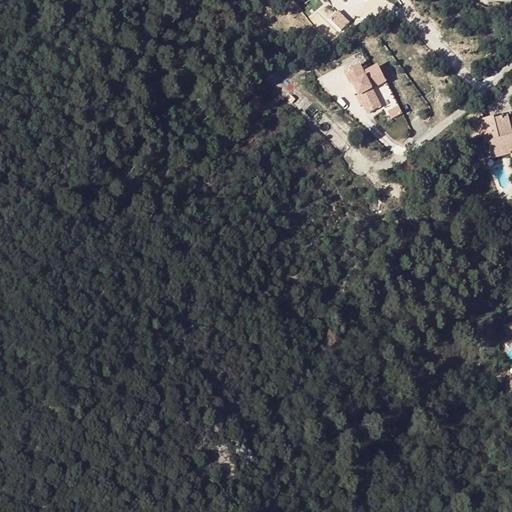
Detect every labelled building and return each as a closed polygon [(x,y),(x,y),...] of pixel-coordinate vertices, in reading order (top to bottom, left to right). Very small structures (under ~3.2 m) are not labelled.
[(368,117),(380,110),(370,92),(384,85),(375,69),(361,77),(357,69),(343,77),(349,89),(351,88),(368,117)] [(389,119),(400,115),(397,107),(386,111),(389,119)] [(511,136),(508,118),(504,119),(495,121),(495,119),(484,121),(481,108),(466,119),(472,140),(485,137),(487,144),(490,144),(494,160),(511,156),(511,157),(511,136)] [(497,236),(491,242),(498,249),(504,243),(497,236)] [(511,321),(503,324),(506,335),(511,333),(511,321)] [(511,371),(508,366),(501,372),(511,388),(511,371)] [(511,388),(501,372),(495,375),(508,395),(511,392),(511,388)]
